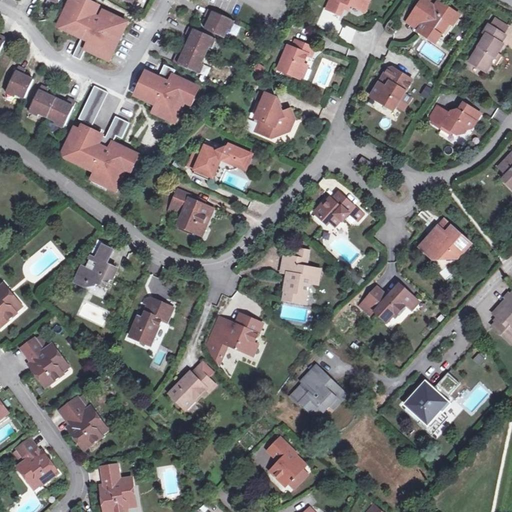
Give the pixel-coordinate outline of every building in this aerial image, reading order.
[(100,56),(109,61),(119,40),(115,38),(118,32),(122,34),(127,23),(103,12),(98,24),(92,21),(98,7),(83,0),(78,0),(77,4),(70,0),(61,20),(70,24),(66,31),(89,42),(86,47),(101,54),(100,56)] [(339,16),(341,11),(344,5),(347,6),(359,11),(363,1),(363,0),(329,0),(325,11),(339,16)] [(434,10),(437,4),(430,0),(422,0),(421,2),(434,10)] [(363,1),(359,11),(364,12),(368,3),(363,1)] [(434,10),(421,2),(411,17),(423,25),(426,28),(420,35),(431,43),(437,35),(439,37),(447,25),(451,27),(458,18),(437,4),(434,10)] [(228,29),(230,30),(234,22),(208,10),(204,18),(209,20),(204,30),(223,38),(228,29)] [(70,24),(61,20),(58,27),(66,31),(70,24)] [(426,28),(423,25),(417,34),(420,35),(426,28)] [(439,37),(437,35),(431,43),(437,47),(451,27),(447,25),(439,37)] [(485,74),(491,64),(497,55),(503,47),(500,45),(505,37),(488,27),(484,34),(486,36),(469,64),(485,74)] [(209,47),(211,48),(215,39),(189,28),(185,35),(190,38),(181,57),(177,55),(173,62),(199,74),(203,65),(201,64),(209,47)] [(278,70),(297,78),(307,56),(311,58),(314,51),(295,42),(292,49),(288,47),(278,70)] [(497,55),(491,64),(494,67),(500,57),(497,55)] [(307,56),(297,78),(301,80),(311,58),(307,56)] [(322,57),(312,83),(327,89),(337,63),(322,57)] [(166,66),(160,79),(169,83),(173,76),(175,71),(166,66)] [(33,80),(24,75),(26,71),(18,67),(6,92),(15,97),(16,95),(25,98),(33,80)] [(384,89),(377,83),(369,97),(376,102),(377,100),(393,110),(399,101),(411,82),(411,81),(411,80),(391,68),(385,70),(380,78),(388,83),(384,89)] [(160,79),(146,72),(135,96),(149,102),(150,100),(158,103),(155,109),(153,113),(168,120),(170,116),(177,119),(185,102),(187,97),(192,99),(198,87),(173,76),(169,83),(160,79)] [(380,78),(377,83),(384,89),(388,83),(380,78)] [(426,86),(421,96),(428,100),(433,90),(426,86)] [(65,103),(46,95),(48,90),(41,87),(29,112),(38,116),(39,114),(56,122),(55,124),(64,128),(76,102),(68,99),(65,103)] [(79,120),(92,126),(108,93),(94,87),(79,120)] [(264,93),(264,94),(261,100),(254,117),(259,120),(255,130),(271,137),(281,133),(285,124),(292,122),(293,119),(289,109),(282,111),(280,112),(278,107),(275,98),(264,93)] [(192,99),(187,97),(185,102),(192,106),(195,100),(192,99)] [(158,103),(150,100),(149,102),(148,106),(155,109),(158,103)] [(399,101),(393,110),(395,111),(401,103),(399,101)] [(432,126),(441,131),(442,129),(451,134),(455,137),(463,135),(465,131),(470,131),(479,117),(462,107),(458,114),(457,113),(449,115),(448,117),(436,109),(430,120),(432,126)] [(168,120),(168,121),(175,124),(177,119),(170,116),(168,120)] [(109,133),(122,139),(130,124),(117,118),(109,133)] [(292,122),(285,124),(281,133),(288,131),(292,122)] [(74,153),(72,157),(91,166),(89,170),(95,173),(93,177),(99,180),(98,183),(116,192),(126,170),(124,169),(126,165),(132,167),(137,155),(113,143),(109,151),(99,146),(103,136),(82,126),(80,131),(75,129),(65,149),(74,153)] [(192,170),(193,170),(210,177),(211,177),(219,159),(227,155),(233,157),(235,165),(244,169),(250,154),(226,144),(224,148),(215,151),(203,146),(192,170)] [(89,170),(91,166),(72,157),(74,153),(65,149),(61,157),(89,170)] [(511,154),(500,168),(508,175),(504,180),(511,187),(511,154)] [(227,155),(219,159),(235,165),(233,157),(227,155)] [(360,165),(368,170),(371,165),(363,160),(360,165)] [(126,170),(132,173),(134,168),(132,167),(126,165),(124,169),(126,170)] [(210,177),(193,170),(191,174),(208,181),(210,177)] [(200,205),(201,202),(178,192),(172,205),(185,211),(183,216),(178,226),(198,235),(202,224),(206,226),(213,210),(204,207),(200,205)] [(320,205),(313,213),(325,224),(328,221),(333,226),(339,220),(341,222),(347,215),(355,223),(361,215),(352,206),(338,193),(331,200),(330,199),(323,207),(320,205)] [(249,210),(264,214),(267,205),(251,201),(249,210)] [(185,211),(172,205),(170,210),(183,216),(185,211)] [(444,222),(437,230),(444,236),(451,228),(444,222)] [(202,224),(198,235),(201,236),(206,226),(202,224)] [(470,246),(451,228),(444,236),(437,230),(420,249),(434,262),(458,260),(470,246)] [(99,262),(103,264),(105,259),(110,249),(102,245),(96,258),(100,260),(99,262)] [(113,250),(110,249),(105,259),(109,261),(113,250)] [(284,301),(299,303),(300,295),(307,295),(309,284),(317,285),(319,272),(305,269),(308,253),(298,251),(297,259),(284,257),(281,275),(287,276),(284,292),(285,292),(284,301)] [(90,257),(88,261),(95,264),(92,271),(85,267),(81,266),(73,283),(83,287),(84,283),(87,285),(88,282),(94,285),(95,283),(103,287),(107,278),(110,279),(115,269),(103,264),(99,262),(100,260),(96,258),(93,259),(90,257)] [(95,264),(88,261),(85,267),(92,271),(95,264)] [(0,323),(14,311),(13,309),(9,305),(15,299),(1,283),(0,284),(0,323)] [(377,289),(365,302),(376,312),(375,313),(386,324),(393,316),(395,318),(406,306),(408,308),(415,300),(399,286),(387,299),(377,289)] [(506,301),(511,294),(511,290),(502,298),(506,301)] [(511,294),(506,301),(509,304),(495,318),(499,321),(495,325),(492,327),(508,342),(511,336),(511,332),(511,331),(511,294)] [(9,305),(13,309),(19,304),(15,299),(9,305)] [(143,315),(142,319),(137,316),(129,336),(150,345),(160,321),(166,323),(172,308),(150,299),(143,315)] [(415,300),(408,308),(411,311),(418,303),(415,300)] [(509,304),(506,301),(493,315),(495,318),(509,304)] [(376,312),(365,302),(361,306),(372,316),(375,313),(376,312)] [(236,326),(226,322),(222,333),(217,344),(226,348),(228,346),(246,354),(251,343),(254,344),(262,325),(240,316),(236,326)] [(226,351),(226,348),(217,344),(222,333),(226,322),(220,320),(217,318),(207,341),(216,344),(215,346),(226,351)] [(21,349),(32,362),(33,361),(37,366),(33,370),(46,387),(63,373),(62,371),(58,366),(64,361),(51,344),(43,350),(34,338),(21,349)] [(216,344),(207,341),(207,346),(210,357),(218,366),(221,357),(223,358),(226,351),(215,346),(216,344)] [(251,343),(246,354),(253,356),(257,346),(254,344),(251,343)] [(473,360),(478,367),(486,361),(481,354),(473,360)] [(33,361),(32,362),(29,364),(33,370),(37,366),(33,361)] [(58,366),(62,371),(68,365),(64,361),(58,366)] [(316,418),(329,405),(335,399),(338,403),(346,395),(316,367),(302,382),(312,392),(308,395),(300,388),(290,398),(298,405),(300,403),(316,418)] [(203,389),(210,382),(197,369),(190,376),(189,375),(169,395),(185,411),(205,391),(203,389)] [(406,405),(422,419),(418,424),(432,437),(449,418),(444,414),(439,409),(446,402),(448,400),(448,399),(461,385),(449,373),(434,390),(426,383),(406,405)] [(203,389),(205,391),(207,393),(214,386),(210,382),(203,389)] [(60,411),(69,424),(72,423),(76,429),(72,433),(84,449),(101,437),(100,435),(96,430),(103,425),(91,408),(87,411),(78,398),(60,411)] [(335,399),(329,405),(333,409),(338,403),(335,399)] [(451,406),(446,402),(439,409),(444,414),(451,406)] [(422,419),(406,405),(402,410),(418,424),(422,419)] [(72,423),(69,424),(70,425),(67,428),(72,433),(76,429),(72,423)] [(96,430),(100,435),(107,430),(103,425),(96,430)] [(17,465),(29,481),(35,478),(38,482),(39,484),(56,472),(44,455),(38,459),(33,454),(38,450),(29,437),(16,447),(25,459),(17,465)] [(269,450),(280,461),(277,464),(270,471),(285,486),(290,480),(299,472),(304,467),(294,456),(289,451),(291,449),(280,438),(269,450)] [(39,451),(38,450),(33,454),(38,459),(44,455),(41,450),(39,451)] [(277,464),(280,461),(269,450),(266,453),(277,464)] [(100,467),(103,482),(107,481),(109,490),(100,492),(103,511),(113,511),(125,510),(125,507),(124,501),(133,500),(129,478),(119,479),(116,465),(100,467)] [(299,472),(290,480),(296,486),(305,477),(299,472)] [(35,478),(29,481),(33,487),(38,482),(35,478)] [(107,481),(103,482),(103,485),(99,485),(100,492),(109,490),(107,481)]
